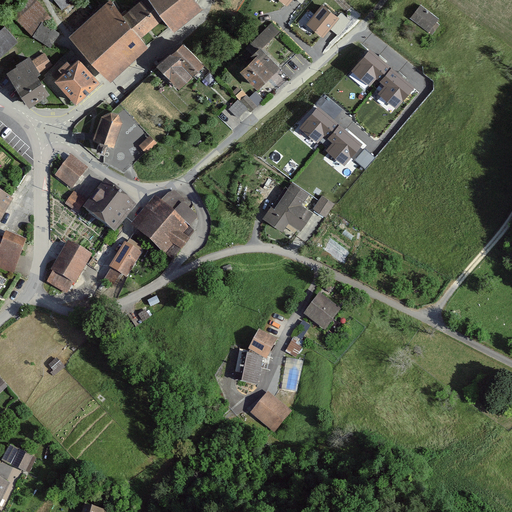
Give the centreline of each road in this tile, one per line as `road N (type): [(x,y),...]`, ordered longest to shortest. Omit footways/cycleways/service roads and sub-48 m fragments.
road 1 (unclassified): [(511,364),(274,250),(230,251),(158,283)]
road 2 (residential): [(177,180),(364,26)]
road 3 (residential): [(38,127),(115,94),(214,0)]
road 4 (unclassified): [(28,293),(42,238),(38,127)]
road 5 (residential): [(38,127),(129,186),(156,191),(177,180)]
road 6 (track): [(236,411),(171,454),(139,511)]
road 7 (unclassified): [(158,283),(90,312),(28,293)]
road 8 (track): [(511,218),(428,321)]
road 9 (residential): [(158,283),(200,231),(177,180)]
